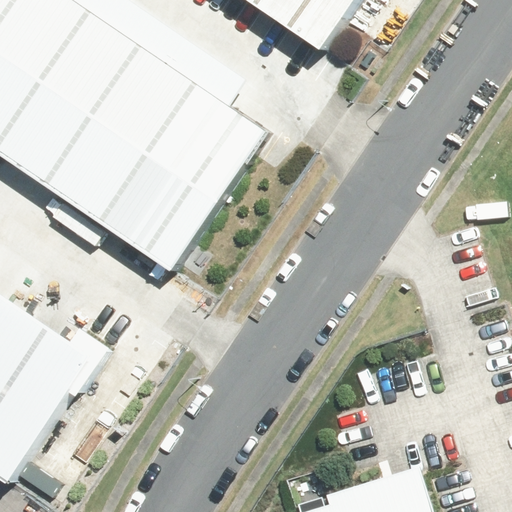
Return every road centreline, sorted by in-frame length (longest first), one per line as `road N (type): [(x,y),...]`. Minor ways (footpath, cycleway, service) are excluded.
road 1 (unclassified): [(173,511),(509,0)]
road 2 (unknown): [(407,157),(485,511)]
